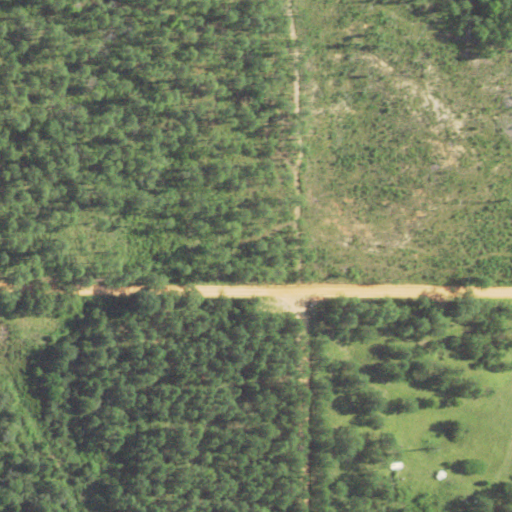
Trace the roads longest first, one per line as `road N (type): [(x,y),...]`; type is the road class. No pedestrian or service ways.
road 1 (track): [(511,296),(0,293)]
road 2 (track): [(296,296),(303,511)]
